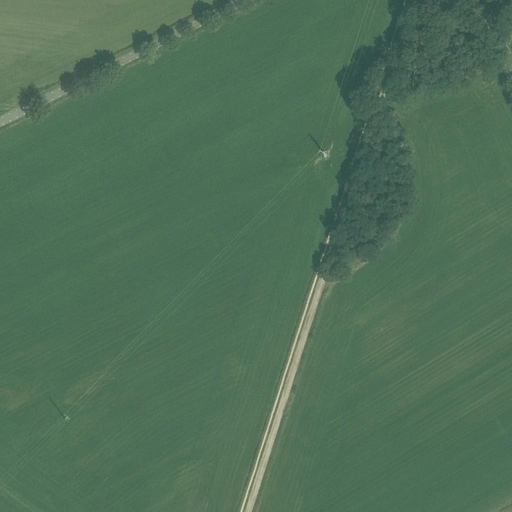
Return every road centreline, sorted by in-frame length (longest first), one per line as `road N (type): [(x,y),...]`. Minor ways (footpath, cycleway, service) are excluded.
road 1 (track): [(409,0),(248,511)]
road 2 (unclassified): [(0,122),(249,0)]
